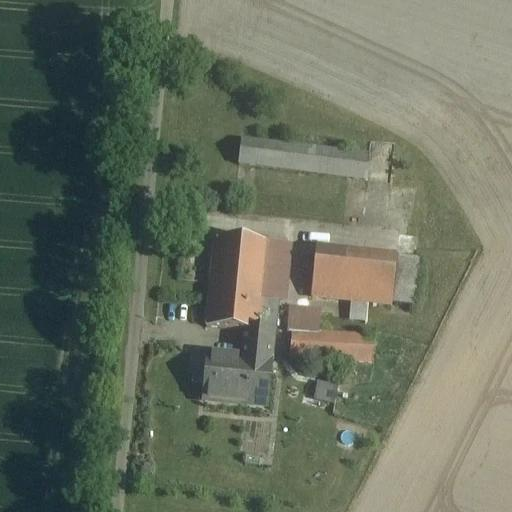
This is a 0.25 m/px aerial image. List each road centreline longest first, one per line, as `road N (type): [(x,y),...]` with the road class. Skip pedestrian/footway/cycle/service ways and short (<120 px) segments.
road 1 (unclassified): [(168,0),(117,511)]
road 2 (unknown): [(152,175),(358,188)]
